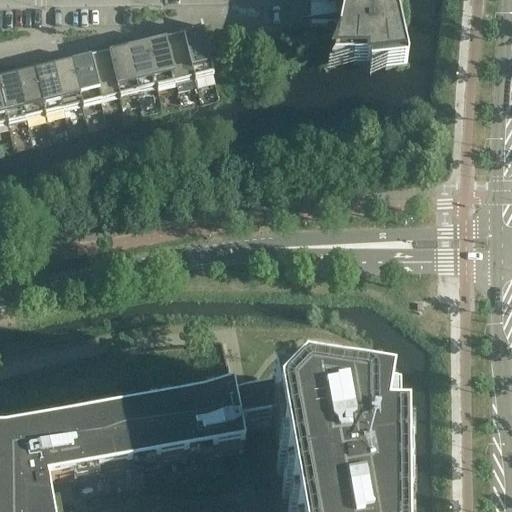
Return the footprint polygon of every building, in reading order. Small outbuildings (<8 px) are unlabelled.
[(326,0),(326,2),(335,2),(335,13),(342,12),(333,60),(352,62),(352,65),(384,65),(385,70),(406,68),(396,21),(400,21),(401,11),(398,10),(395,0),(326,0)] [(213,78),(201,27),(186,31),(188,37),(183,38),(185,47),(194,82),(213,78)] [(194,82),(185,47),(183,38),(178,39),(176,33),(163,37),(175,87),(194,82)] [(175,87),(163,37),(149,40),(150,46),(146,47),(148,56),(156,91),(175,87)] [(156,91),(148,56),(146,47),(141,49),(139,42),(125,46),(138,96),(156,91)] [(138,96),(125,46),(112,49),(113,55),(108,56),(110,65),(119,100),(138,96)] [(119,100),(110,65),(108,56),(103,58),(102,51),(88,55),(100,105),(119,100)] [(100,105),(88,55),(74,58),(76,64),(71,65),(73,74),(82,110),(100,105)] [(82,110),(73,74),(71,65),(66,67),(65,60),(51,64),(63,114),(82,110)] [(63,114),(51,64),(37,67),(39,73),(34,75),(36,83),(44,119),(63,114)] [(44,119),(36,83),(34,75),(29,76),(27,70),(14,73),(26,123),(44,119)] [(26,123),(14,73),(0,76),(0,77),(1,82),(0,82),(0,98),(7,128),(26,123)] [(402,511),(402,451),(394,451),(394,426),(386,425),(387,417),(303,404),(299,402),(298,403),(269,399),(270,404),(273,419),(236,425),(231,401),(0,442),(0,511),(402,511)]
